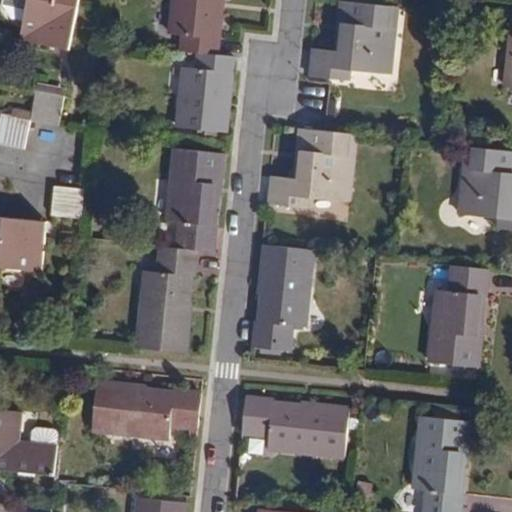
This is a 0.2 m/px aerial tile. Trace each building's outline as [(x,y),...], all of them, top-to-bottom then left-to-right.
[(75,7),(37,0),(24,0),(17,41),(66,50),(75,7)] [(200,52),(217,54),(222,0),(173,0),(169,34),(183,36),(182,51),(200,52)] [(392,5),(342,1),(339,22),(350,24),(350,33),(344,33),(341,51),(336,51),(317,48),(314,75),(350,78),(350,69),(391,72),(397,25),(390,25),(392,5)] [(390,25),(397,25),(399,6),(392,5),(390,25)] [(339,22),(336,51),(341,51),(344,33),(350,33),(350,24),(339,22)] [(217,54),(200,52),(198,65),(184,64),(177,125),(226,130),(234,56),(217,54)] [(35,92),(29,120),(59,126),(64,97),(35,92)] [(0,143),(24,148),(29,120),(0,114),(0,143)] [(327,130),(301,128),(299,150),(309,151),(308,161),(303,161),(302,178),(296,177),(274,175),(272,201),(308,205),(308,196),(350,200),(355,154),(348,153),(350,133),(327,130)] [(348,153),(355,154),(358,133),(350,133),(348,153)] [(465,164),(460,212),(502,216),(501,225),(511,226),(511,181),(510,182),(511,171),(511,149),(475,145),(473,165),(465,164)] [(467,145),(465,164),(473,165),(475,145),(467,145)] [(176,164),(166,243),(198,246),(214,248),(217,220),(214,220),(217,189),(213,189),(214,178),(221,179),(224,151),(189,146),(187,166),(176,164)] [(299,150),(296,177),(302,178),(303,161),(308,161),(309,151),(299,150)] [(213,189),(217,189),(220,189),(221,179),(214,178),(213,189)] [(84,188),(52,186),(49,211),(81,214),(84,188)] [(48,219),(3,215),(0,245),(0,266),(42,271),(48,219)] [(194,273),(198,246),(166,243),(162,242),(159,269),(146,267),(137,345),(186,351),(191,310),(179,308),(180,300),(188,301),(190,273),(194,273)] [(314,248),(267,244),(263,284),(272,285),(270,294),(264,293),(262,321),(259,321),(256,347),(291,351),(293,324),(305,325),(314,248)] [(437,262),(429,338),(441,339),(439,359),(476,363),(479,335),(471,334),(472,322),(477,323),(480,293),(484,293),(486,267),(437,262)] [(264,293),(270,294),(272,285),(263,284),(262,293),(264,293)] [(179,308),(191,310),(191,301),(188,301),(180,300),(179,308)] [(471,334),(479,335),(480,323),(477,323),(472,322),(471,334)] [(136,388),(98,384),(93,433),(167,441),(169,428),(198,431),(202,395),(173,391),(172,396),(145,393),(144,400),(135,399),(136,388)] [(136,388),(135,399),(144,400),(145,393),(145,389),(136,388)] [(32,401),(2,398),(1,415),(0,415),(0,467),(54,473),(58,442),(29,440),(32,401)] [(277,402),(248,399),(244,435),(272,438),(271,451),(346,458),(351,410),(313,406),(312,416),(303,416),(304,409),(277,406),(277,402)] [(304,405),(304,409),(303,416),(312,416),(313,406),(304,405)] [(471,426),(434,423),(432,444),(421,443),(413,511),(461,511),(464,497),(460,497),(463,466),(459,465),(460,455),(468,456),(471,426)] [(468,456),(460,455),(459,465),(463,466),(467,466),(468,456)] [(186,511),(188,503),(140,498),(138,511),(186,511)]
